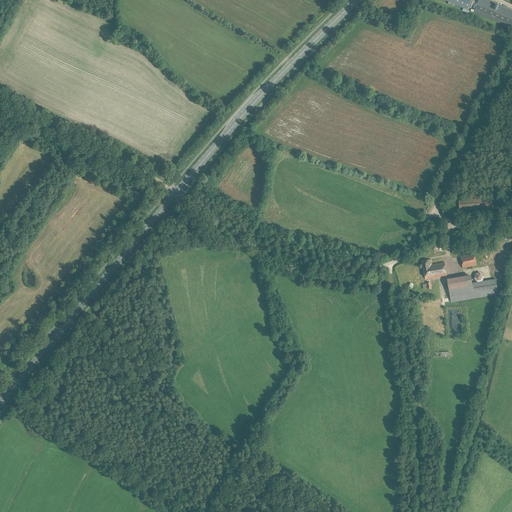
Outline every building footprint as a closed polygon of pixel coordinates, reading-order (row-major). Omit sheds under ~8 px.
[(445,0),(469,10),(473,0),(445,0)] [(479,0),(474,13),(511,28),(511,25),(511,9),(489,0),(479,0)] [(492,208),(491,198),(459,201),(460,211),(492,208)] [(475,254),(460,257),(463,269),(477,266),(475,254)] [(431,260),(423,262),(426,279),(447,276),(445,263),(432,265),(431,260)] [(447,280),(451,301),(498,294),(495,280),(472,284),(471,276),(447,280)]
